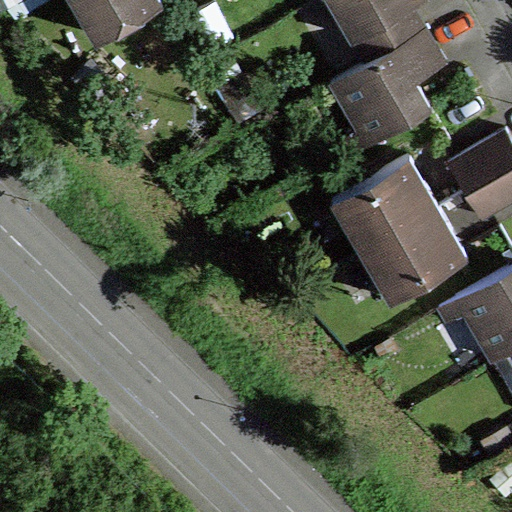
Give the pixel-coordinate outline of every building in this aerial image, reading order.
[(78,0),(98,34),(157,0),(78,0)] [(334,0),(355,36),(415,1),(417,0),(334,0)] [(430,28),(415,1),(355,36),(371,62),(430,28)] [(448,59),(430,28),(371,62),(335,83),(369,142),(433,105),(417,77),(448,59)] [(511,132),(508,126),(451,158),(484,215),(511,198),(511,132)] [(334,196),(364,247),(440,203),(426,178),(419,183),(413,172),(403,156),(334,196)] [(440,203),(364,247),(394,297),(462,257),(453,242),(447,232),(454,227),(440,203)] [(492,354),(511,341),(511,263),(458,295),(492,354)]
